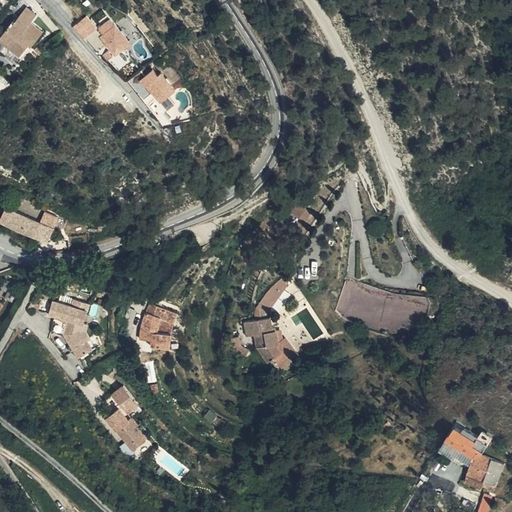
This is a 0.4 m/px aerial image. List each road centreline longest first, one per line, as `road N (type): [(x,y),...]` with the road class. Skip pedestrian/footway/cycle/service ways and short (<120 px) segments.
road 1 (tertiary): [(223,0),(273,82),(280,130),(271,155),(224,203),(90,254),(45,259)]
road 2 (track): [(305,0),(373,123),(398,198)]
road 3 (track): [(398,198),(432,248),(511,305)]
road 4 (track): [(107,511),(0,420)]
